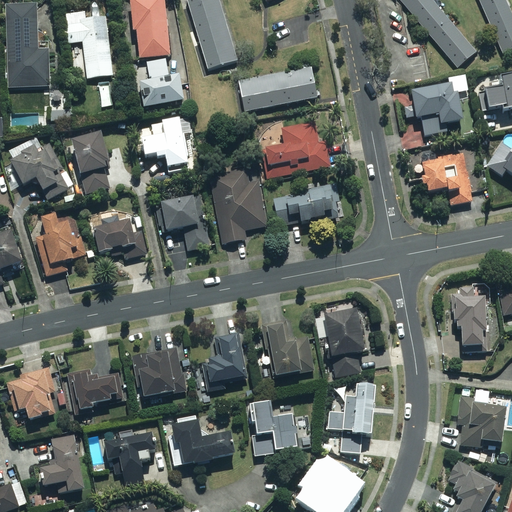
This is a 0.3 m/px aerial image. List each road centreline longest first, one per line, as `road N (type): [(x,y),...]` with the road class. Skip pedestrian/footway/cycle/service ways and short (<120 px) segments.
road 1 (tertiary): [(0,335),(394,255)]
road 2 (residential): [(389,511),(417,428),(417,380),(394,255)]
road 3 (residential): [(394,255),(345,0)]
road 4 (tertiary): [(394,255),(511,233)]
